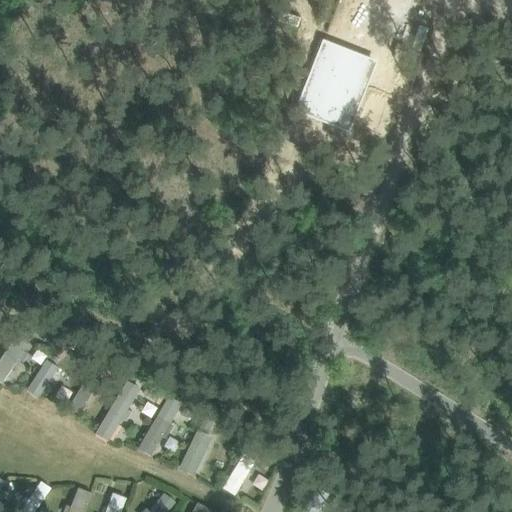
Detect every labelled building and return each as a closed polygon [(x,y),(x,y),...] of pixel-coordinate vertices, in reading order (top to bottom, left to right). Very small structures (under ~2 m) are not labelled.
[(356,102),(355,102),(370,64),(349,56),(325,46),(301,109),(346,126),(356,102)] [(16,332),(0,357),(0,382),(1,384),(28,339),(16,332)] [(76,340),(71,348),(79,353),(83,345),(76,340)] [(86,346),(81,354),(89,359),(94,351),(86,346)] [(28,392),(42,397),(52,371),(38,366),(28,392)] [(116,445),(127,427),(119,423),(142,388),(127,379),(94,432),(116,445)] [(148,386),(143,394),(150,398),(154,391),(148,386)] [(157,392),(152,400),(159,404),(164,396),(157,392)] [(187,406),(181,415),(198,426),(204,417),(187,406)] [(240,452),(225,490),(240,495),(254,458),(240,452)] [(24,511),(38,511),(52,488),(39,480),(22,511),(24,511)] [(83,511),(88,490),(73,487),(68,511),(83,511)] [(92,490),(88,511),(103,511),(107,493),(92,490)] [(111,492),(105,511),(120,511),(125,496),(111,492)] [(163,494),(151,511),(170,511),(176,502),(163,494)]
